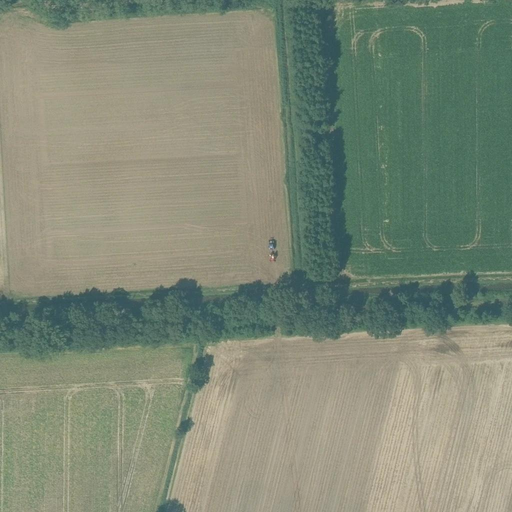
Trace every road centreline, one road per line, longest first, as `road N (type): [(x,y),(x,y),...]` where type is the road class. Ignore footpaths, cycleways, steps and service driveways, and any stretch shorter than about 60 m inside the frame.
road 1 (track): [(283,0),(300,312),(511,300)]
road 2 (track): [(211,0),(65,9),(41,0)]
